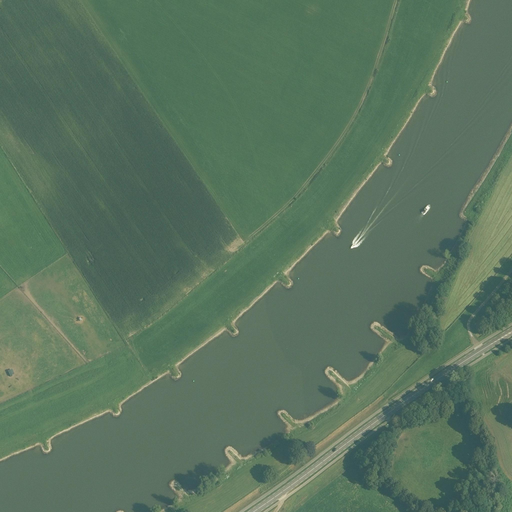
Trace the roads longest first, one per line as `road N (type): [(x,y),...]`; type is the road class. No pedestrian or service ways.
road 1 (primary): [(255,511),(511,332)]
road 2 (track): [(0,405),(131,347)]
